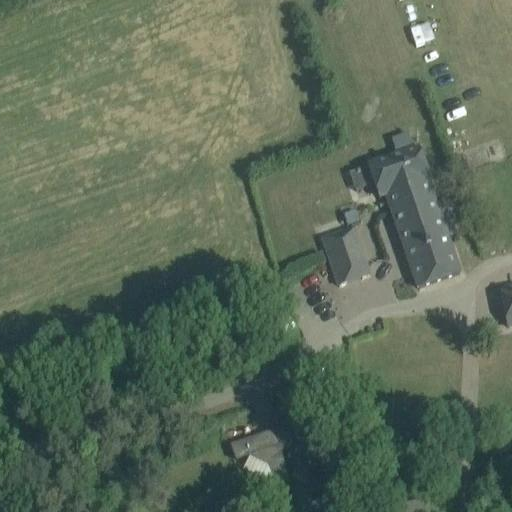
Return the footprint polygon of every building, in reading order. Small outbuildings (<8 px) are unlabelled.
[(395,155),(397,159),(368,169),(379,201),(386,198),(392,215),(399,212),(403,222),(409,239),(413,251),(405,254),(418,291),(457,278),(459,277),(456,266),(447,242),(447,241),(444,242),(433,210),(436,209),(436,208),(430,190),(428,184),(429,183),(425,170),(419,152),(414,153),(413,149),(395,155)] [(323,242),(339,289),(369,278),(357,244),(336,252),(332,239),(323,242)] [(511,298),(502,300),(509,338),(511,336),(511,298)] [(354,428),(313,431),(314,446),(328,445),(340,456),(343,491),(358,490),(354,428)] [(273,437),(271,433),(230,448),(236,463),(249,458),(267,466),(275,489),(289,484),(278,452),(292,447),(287,432),(273,437)] [(308,511),(344,511),(329,511),(328,503),(308,504),(308,511)]
